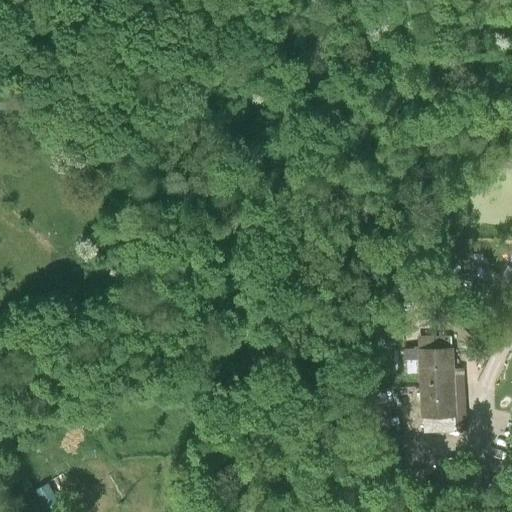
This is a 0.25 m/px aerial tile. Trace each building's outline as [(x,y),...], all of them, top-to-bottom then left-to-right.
[(405,328),(404,314),(376,317),(377,331),(405,328)] [(421,335),(422,349),(437,348),(436,334),(421,335)] [(437,348),(422,349),(423,373),(425,417),(459,416),(455,348),(437,348)] [(407,373),(423,373),(422,349),(406,350),(407,373)] [(459,430),(459,416),(425,417),(426,432),(459,430)] [(454,460),(420,464),(423,484),(457,480),(454,460)]
